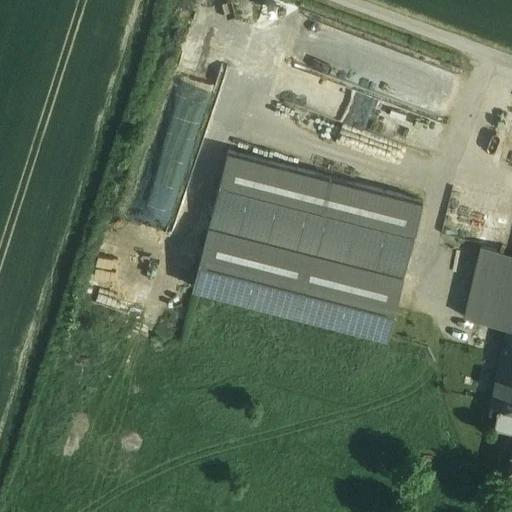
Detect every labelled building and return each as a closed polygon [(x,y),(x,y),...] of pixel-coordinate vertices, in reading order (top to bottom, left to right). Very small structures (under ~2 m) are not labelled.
[(293,42),(295,60),(311,58),(310,41),(293,42)] [(288,70),(274,125),(394,154),(398,138),(430,146),(437,117),(423,113),(420,124),(391,117),(394,106),(379,102),(375,118),(350,112),(356,87),(288,70)] [(154,134),(128,214),(171,227),(197,148),(154,134)] [(429,198),(232,148),(214,221),(410,271),(429,198)] [(468,235),(477,198),(453,192),(444,229),(468,235)] [(410,271),(214,221),(197,287),(393,337),(410,271)] [(465,312),(511,323),(511,324),(493,398),(511,403),(511,250),(482,243),(465,312)]
